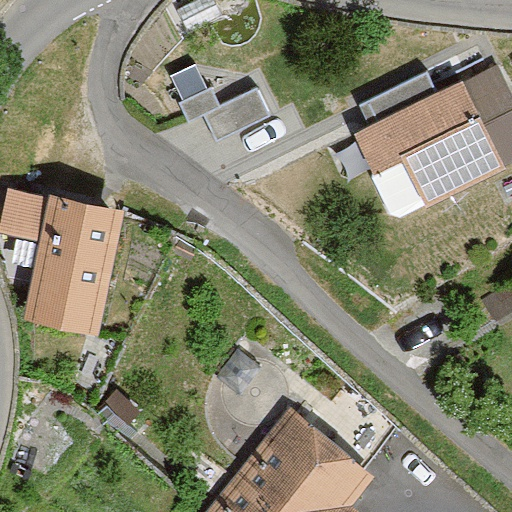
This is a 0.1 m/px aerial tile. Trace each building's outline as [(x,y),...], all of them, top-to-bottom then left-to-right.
[(511,160),(511,92),(503,74),(442,104),(430,79),(372,107),(383,130),(365,139),(383,176),(377,190),(395,228),(434,209),(430,200),(511,160)] [(274,126),(260,95),(223,111),(216,96),(184,110),(192,130),(209,122),(221,150),(274,126)] [(128,216),(0,187),(0,240),(49,251),(33,323),(102,338),(128,216)] [(499,327),(511,318),(511,292),(511,291),(486,307),(499,327)] [(359,511),(361,510),(346,498),(371,467),(297,410),(241,482),(279,511),(359,511)] [(279,511),(241,482),(217,511),(279,511)]
